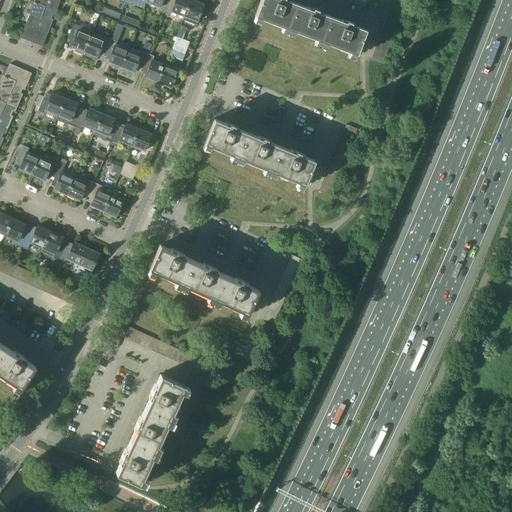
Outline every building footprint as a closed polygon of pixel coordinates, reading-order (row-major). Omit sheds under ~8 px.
[(34,0),(34,2),(56,11),(60,0),(34,0)] [(147,2),(147,0),(126,0),(125,3),(131,5),(132,4),(144,9),(147,2)] [(164,13),(168,0),(147,0),(147,2),(159,7),(157,11),(164,13)] [(184,16),(189,0),(175,0),(174,0),(168,0),(164,13),(170,16),(171,11),(184,16)] [(204,4),(193,0),(189,0),(184,16),(183,20),(196,25),(204,4)] [(260,0),(254,16),(288,29),(297,4),(287,0),(260,0)] [(53,21),(50,20),(53,13),(55,14),(56,11),(34,2),(25,24),(31,27),(37,29),(42,31),(48,33),(53,21)] [(392,3),(390,9),(401,13),(403,7),(392,3)] [(297,4),(288,29),(322,41),(331,16),(317,11),(317,9),(313,8),(312,9),(297,4)] [(390,9),(388,14),(399,18),(401,13),(390,9)] [(388,14),(386,20),(397,24),(399,18),(388,14)] [(331,16),(322,41),(356,54),(365,29),(350,24),(351,22),(346,20),(345,22),(331,16)] [(386,20),(384,25),(395,30),(397,24),(386,20)] [(83,51),(84,52),(91,35),(94,30),(80,24),(80,25),(74,23),(68,38),(74,40),(71,46),(76,48),(75,51),(82,54),(83,51)] [(31,27),(25,24),(20,37),(27,40),(31,27)] [(384,25),(382,31),(393,35),(395,30),(384,25)] [(37,29),(31,27),(27,40),(32,42),(37,29)] [(37,44),(42,31),(37,29),(32,42),(37,44)] [(43,46),(48,33),(42,31),(37,44),(43,46)] [(382,31),(379,37),(391,41),(393,35),(382,31)] [(99,51),(105,53),(111,38),(105,36),(103,40),(91,35),(84,52),(85,52),(84,55),(91,58),(92,55),(97,57),(99,51)] [(177,36),(174,43),(187,48),(190,42),(182,39),(177,37),(177,36)] [(379,37),(377,42),(389,47),(391,41),(379,37)] [(117,40),(111,38),(105,53),(111,56),(108,62),(121,67),(128,50),(115,45),(117,40)] [(377,42),(375,48),(386,52),(389,47),(377,42)] [(187,48),(174,43),(171,50),(184,55),(187,48)] [(375,48),(373,54),(384,58),(386,52),(375,48)] [(140,55),(128,50),(121,67),(134,72),(137,66),(142,68),(148,53),(142,51),(140,55)] [(154,56),(148,53),(142,68),(147,71),(145,77),(158,82),(163,69),(165,65),(153,60),(154,56)] [(382,63),(384,58),(373,54),(371,59),(382,63)] [(5,72),(4,76),(9,78),(15,65),(9,63),(7,68),(5,72)] [(15,65),(9,78),(15,81),(21,67),(15,65)] [(171,87),(178,70),(165,65),(163,69),(158,82),(171,87)] [(21,67),(15,81),(20,83),(26,70),(21,67)] [(26,70),(20,83),(26,85),(32,72),(26,70)] [(0,96),(0,100),(16,107),(21,96),(19,95),(22,88),(24,89),(26,85),(20,83),(15,81),(9,78),(4,76),(0,84),(0,87),(3,89),(0,96)] [(44,96),(37,111),(44,114),(43,116),(55,122),(56,119),(57,119),(62,106),(65,98),(64,98),(65,95),(58,92),(57,95),(52,93),(50,99),(44,96)] [(62,106),(57,119),(74,126),(77,120),(81,111),(76,109),(78,104),(73,102),(75,99),(67,96),(66,99),(65,98),(62,106)] [(0,126),(7,130),(7,129),(11,120),(12,118),(10,117),(12,110),(15,111),(16,107),(0,100),(0,126)] [(77,120),(74,126),(81,129),(82,125),(94,131),(95,131),(99,120),(102,114),(101,113),(102,111),(95,107),(94,110),(89,108),(87,114),(81,111),(77,120)] [(94,131),(93,134),(111,142),(118,127),(112,125),(114,120),(115,119),(110,117),(111,114),(104,111),(103,114),(102,114),(99,120),(95,131),(94,131)] [(214,119),(204,143),(237,156),(247,132),(233,127),(234,125),(230,123),(229,125),(214,119)] [(118,127),(111,142),(117,144),(119,141),(131,146),(139,129),(126,124),(123,130),(118,127)] [(357,128),(346,124),(344,129),(355,134),(357,128)] [(139,129),(131,146),(145,151),(152,134),(147,132),(148,130),(141,126),(140,129),(139,129)] [(355,134),(344,129),(342,135),(353,139),(355,134)] [(247,132),(237,156),(271,170),(281,146),(266,140),(267,139),(262,137),(262,138),(247,132)] [(353,139),(342,135),(339,140),(350,145),(353,139)] [(350,145),(339,140),(337,146),(348,150),(350,145)] [(32,174),(39,157),(27,152),(29,148),(23,145),(16,160),(22,162),(19,168),(32,174)] [(281,146),(271,170),(304,184),(314,160),(299,154),(300,152),(295,150),(295,152),(281,146)] [(348,150),(337,146),(335,151),(346,156),(348,150)] [(333,157),(344,162),(346,156),(335,151),(333,157)] [(47,174),(52,176),(59,161),(53,159),(52,163),(39,157),(32,174),(44,180),(47,174)] [(330,163),(341,167),(344,162),(333,157),(330,163)] [(59,161),(52,176),(58,179),(54,188),(67,194),(74,178),(62,172),(65,164),(59,161)] [(125,162),(122,168),(135,174),(138,167),(125,162)] [(328,168),(339,173),(341,167),(330,163),(328,168)] [(132,180),(135,174),(122,168),(119,174),(132,180)] [(326,174),(337,178),(339,173),(328,168),(326,174)] [(82,194),(88,197),(94,182),(88,180),(89,177),(79,173),(76,179),(74,178),(67,194),(79,200),(82,194)] [(337,178),(326,174),(324,179),(334,184),(337,178)] [(94,182),(88,197),(93,199),(90,205),(103,211),(111,194),(114,188),(105,184),(104,187),(100,185),(102,180),(96,177),(94,182)] [(334,184),(324,179),(321,185),(332,189),(334,184)] [(332,189),(321,185),(319,190),(330,195),(332,189)] [(111,194),(103,211),(116,217),(126,194),(121,192),(118,198),(111,194)] [(5,235),(12,218),(0,212),(0,232),(3,234),(5,235)] [(15,244),(21,247),(28,232),(23,229),(25,224),(12,218),(5,235),(17,240),(15,244)] [(30,243),(43,248),(50,231),(38,225),(33,234),(28,232),(21,247),(27,250),(30,243)] [(53,257),(59,260),(65,245),(60,243),(63,237),(50,231),(43,248),(55,254),(53,257)] [(71,248),(65,245),(59,260),(65,263),(67,259),(79,265),(87,248),(74,242),(71,248)] [(160,244),(149,268),(182,283),(193,259),(179,253),(180,251),(175,249),(175,251),(160,244)] [(87,248),(79,265),(91,271),(99,254),(87,248)] [(289,260),(300,265),(303,259),(292,254),(289,260)] [(193,259),(182,283),(214,298),(225,274),(211,268),(212,266),(208,264),(207,266),(193,259)] [(298,270),(300,265),(289,260),(287,265),(298,270)] [(8,261),(3,272),(8,274),(13,264),(8,261)] [(13,264),(8,274),(13,277),(18,266),(13,264)] [(298,270),(287,265),(284,271),(295,276),(298,270)] [(18,266),(13,277),(19,279),(24,269),(18,266)] [(24,269),(19,279),(24,282),(29,271),(24,269)] [(29,271),(24,282),(30,284),(35,274),(29,271)] [(295,276),(284,271),(282,276),(293,281),(295,276)] [(35,274),(30,284),(35,287),(40,276),(35,274)] [(225,274),(214,298),(248,313),(258,289),(244,283),(245,281),(240,279),(239,280),(225,274)] [(40,276),(35,287),(41,289),(45,279),(40,276)] [(293,281),(282,276),(279,282),(291,287),(293,281)] [(45,279),(41,289),(46,292),(51,281),(45,279)] [(51,281),(46,292),(51,294),(56,284),(51,281)] [(68,289),(72,291),(73,291),(80,294),(83,287),(71,282),(68,289)] [(277,287),(288,292),(291,287),(279,282),(277,287)] [(56,284),(51,294),(57,297),(62,286),(56,284)] [(57,297),(62,299),(67,289),(62,286),(57,297)] [(288,292),(277,287),(275,292),(286,297),(288,292)] [(67,289),(62,299),(68,302),(72,291),(68,289),(67,289)] [(76,303),(80,294),(73,291),(69,300),(76,303)] [(286,297),(275,292),(272,298),(283,303),(286,297)] [(283,303),(272,298),(270,303),(281,308),(283,303)] [(281,308),(270,303),(267,309),(278,314),(281,308)] [(278,314),(267,309),(265,314),(276,319),(278,314)] [(276,319),(265,314),(262,320),(273,325),(276,319)] [(122,336),(127,325),(116,320),(111,331),(122,336)] [(133,328),(127,325),(122,336),(128,339),(133,328)] [(133,328),(128,339),(133,341),(138,330),(133,328)] [(144,332),(138,330),(133,341),(139,344),(144,332)] [(120,342),(122,336),(111,331),(109,337),(120,342)] [(139,344),(144,346),(149,335),(144,332),(139,344)] [(155,337),(149,335),(144,346),(149,349),(155,337)] [(120,342),(109,337),(107,342),(118,347),(120,342)] [(160,340),(155,337),(149,349),(155,351),(160,340)] [(160,340),(155,351),(160,353),(165,342),(160,340)] [(171,345),(165,342),(160,353),(166,356),(171,345)] [(171,345),(166,356),(171,358),(176,347),(171,345)] [(5,346),(0,354),(0,373),(21,388),(35,366),(22,357),(23,356),(19,353),(18,355),(5,346)] [(182,349),(176,347),(171,358),(177,361),(182,349)] [(187,352),(182,349),(177,361),(182,363),(187,352)] [(192,354),(187,352),(182,363),(187,366),(192,354)] [(192,354),(187,366),(193,368),(198,357),(192,354)] [(152,392),(146,407),(169,417),(184,384),(161,374),(154,388),(152,387),(150,392),(152,392)] [(137,425),(131,439),(154,450),(169,417),(146,407),(139,420),(138,420),(136,424),(137,425)] [(116,472),(139,483),(141,480),(154,450),(131,439),(125,453),(123,452),(121,457),(122,457),(116,472)]
